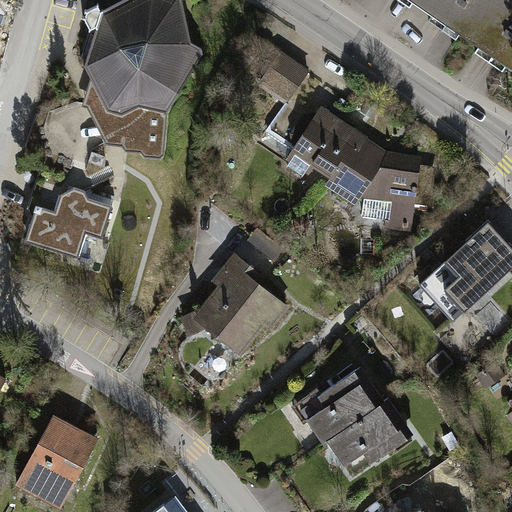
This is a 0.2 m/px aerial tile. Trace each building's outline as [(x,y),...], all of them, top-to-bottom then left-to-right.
[(203,55),(203,49),(192,43),(181,0),(124,0),(102,12),(99,5),(88,10),(85,16),(91,29),(82,58),(92,77),(110,110),(107,143),(122,145),(126,150),(141,151),(145,156),(161,157),(164,155),(167,111),(203,55)] [(428,0),(411,0),(423,8),(428,0)] [(463,0),(428,0),(423,8),(447,24),(463,0)] [(498,0),(463,0),(447,24),(470,40),(498,0)] [(511,29),(511,0),(498,0),(470,40),(494,56),(511,29)] [(511,29),(494,56),(511,68),(511,29)] [(282,53),(263,80),(289,99),(308,72),(282,53)] [(88,108),(107,143),(110,110),(92,77),(83,106),(88,108)] [(308,170),(312,163),(340,120),(323,109),(318,117),(314,114),(305,116),(293,133),(295,143),(298,145),(290,158),(292,159),(288,165),(304,175),(307,169),(308,170)] [(366,137),(340,120),(312,163),(341,182),(336,189),(356,202),(362,193),(365,195),(362,215),(389,219),(388,226),(409,229),(413,200),(428,202),(433,168),(418,166),(419,158),(385,153),(365,140),(366,137)] [(105,167),(107,156),(92,151),(89,161),(105,167)] [(26,240),(78,257),(86,232),(103,237),(113,206),(89,198),(86,191),(43,177),(34,205),(36,209),(26,240)] [(511,245),(489,220),(454,252),(488,289),(509,270),(511,273),(511,245)] [(260,248),(268,238),(258,230),(250,240),(260,248)] [(260,248),(275,260),(282,250),(268,238),(260,248)] [(454,252),(419,283),(453,321),(488,289),(454,252)] [(208,325),(240,351),(266,318),(273,324),(287,307),(257,283),(262,277),(237,256),(221,276),(227,281),(202,312),(212,320),(208,325)] [(191,334),(208,325),(212,320),(202,312),(184,320),(191,334)] [(502,375),(494,364),(480,374),(487,385),(502,375)] [(325,443),(329,440),(385,402),(360,366),(319,395),(315,389),(291,407),(303,423),(308,419),(325,443)] [(412,433),(389,399),(385,402),(329,440),(346,463),(364,451),(372,462),(412,433)] [(81,468),(98,441),(54,415),(38,442),(39,442),(16,480),(42,496),(55,473),(71,482),(80,467),(81,468)] [(364,451),(346,463),(353,475),(372,462),(364,451)] [(55,473),(42,496),(57,505),(71,482),(55,473)] [(152,511),(171,511),(165,503),(152,511)]
